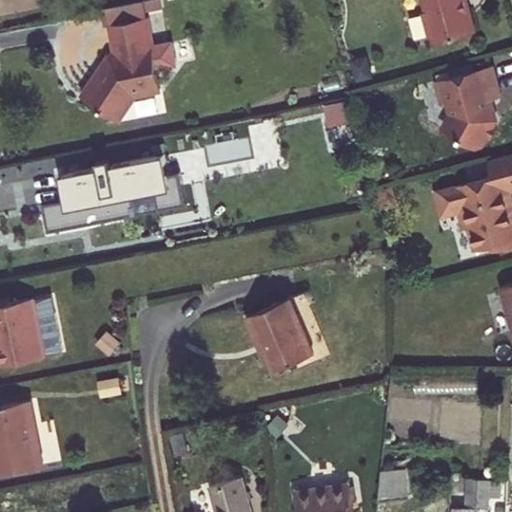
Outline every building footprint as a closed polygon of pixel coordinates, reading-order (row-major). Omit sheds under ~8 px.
[(143,0),(142,0),(105,7),(109,24),(147,16),(143,0)] [(423,0),(428,15),(424,16),(431,42),(435,41),(436,47),(477,37),(467,0),(423,0)] [(114,54),(109,55),(81,96),(113,117),(121,116),(135,95),(156,91),(160,85),(156,68),(175,64),(170,43),(152,46),(147,16),(109,24),(114,54)] [(447,71),(448,76),(471,70),(470,65),(447,71)] [(497,97),(489,66),(471,70),(448,76),(432,80),(438,102),(446,100),(450,114),(440,130),(473,149),(480,136),(485,139),(493,126),(488,123),(490,120),(485,100),(497,97)] [(330,125),(348,122),(344,101),(326,104),(330,125)] [(511,152),(486,159),(490,175),(433,190),(439,212),(456,208),(461,228),(467,227),(473,250),(492,244),(498,243),(500,249),(511,245),(511,200),(509,189),(511,188),(511,152)] [(105,155),(92,158),(93,164),(54,172),(61,205),(39,209),(42,229),(181,202),(175,174),(158,177),(154,153),(106,162),(105,155)] [(511,283),(502,286),(511,314),(511,283)] [(12,296),(0,298),(0,358),(1,363),(48,353),(37,295),(12,299),(12,296)] [(250,314),(274,370),(313,354),(289,297),(250,314)] [(0,404),(0,471),(42,463),(30,399),(0,404)] [(269,426),(277,434),(287,424),(278,416),(269,426)] [(395,465),(396,468),(406,467),(405,459),(399,460),(400,463),(395,465)] [(396,468),(383,469),(380,500),(409,496),(407,467),(406,467),(396,468)] [(252,511),(242,476),(211,485),(218,511),(252,511)] [(480,477),(469,477),(469,506),(457,506),(456,511),(477,511),(478,505),(479,499),(480,477)] [(502,479),(480,477),(479,499),(486,499),(487,494),(489,495),(501,495),(502,479)] [(355,511),(352,481),(296,489),(299,511),(355,511)] [(479,499),(478,505),(489,505),(489,495),(487,494),(486,499),(479,499)]
